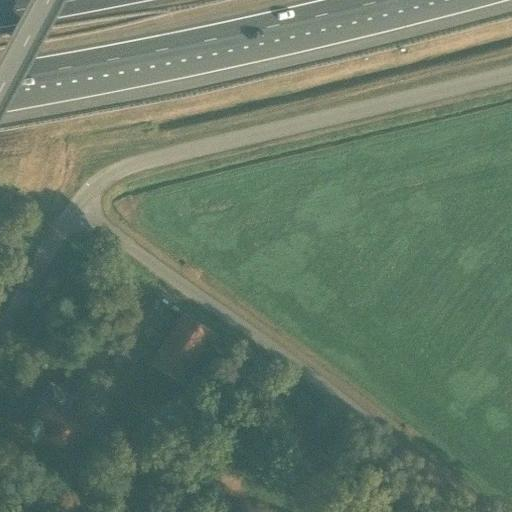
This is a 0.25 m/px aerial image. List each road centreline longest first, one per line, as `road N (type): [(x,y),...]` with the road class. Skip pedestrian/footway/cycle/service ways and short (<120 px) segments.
road 1 (unclassified): [(465,511),(402,448),(74,205)]
road 2 (unclassified): [(511,68),(164,155),(103,178),(74,205)]
road 3 (motorway): [(0,78),(384,0)]
road 4 (unclassified): [(74,205),(0,330)]
